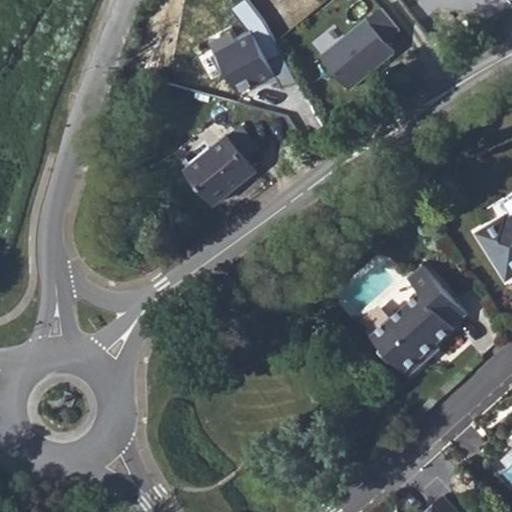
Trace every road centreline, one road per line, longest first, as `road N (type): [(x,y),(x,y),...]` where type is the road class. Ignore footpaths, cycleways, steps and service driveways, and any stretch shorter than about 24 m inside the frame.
road 1 (secondary): [(181,281),(365,137),(511,52)]
road 2 (unclassified): [(118,0),(94,49),(45,232),(47,265)]
road 3 (residential): [(344,511),(511,360)]
road 4 (unclassified): [(181,281),(139,303),(76,287),(47,265)]
road 5 (secondary): [(12,389),(14,425),(26,443),(60,458),(96,447)]
